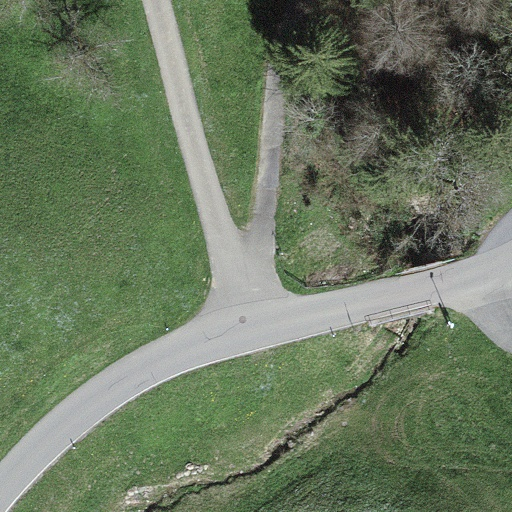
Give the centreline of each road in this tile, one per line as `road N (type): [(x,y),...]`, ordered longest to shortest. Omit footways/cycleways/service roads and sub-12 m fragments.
road 1 (unclassified): [(511,282),(458,301),(256,323),(192,348),(99,400),(0,503)]
road 2 (track): [(256,323),(286,55),(307,0)]
road 3 (track): [(161,0),(224,247),(254,303)]
